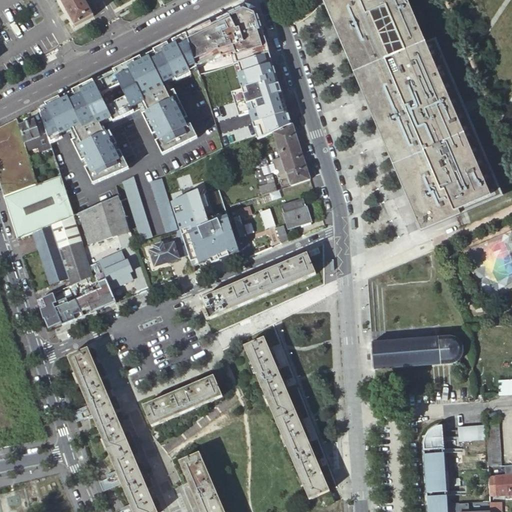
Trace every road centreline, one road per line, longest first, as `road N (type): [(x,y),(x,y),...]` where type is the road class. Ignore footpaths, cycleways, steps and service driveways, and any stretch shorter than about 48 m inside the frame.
road 1 (residential): [(342,228),(41,355)]
road 2 (unclassified): [(342,228),(361,511)]
road 3 (unclassified): [(0,107),(215,0)]
road 4 (unclassified): [(273,0),(342,228)]
road 5 (residential): [(0,229),(41,355)]
